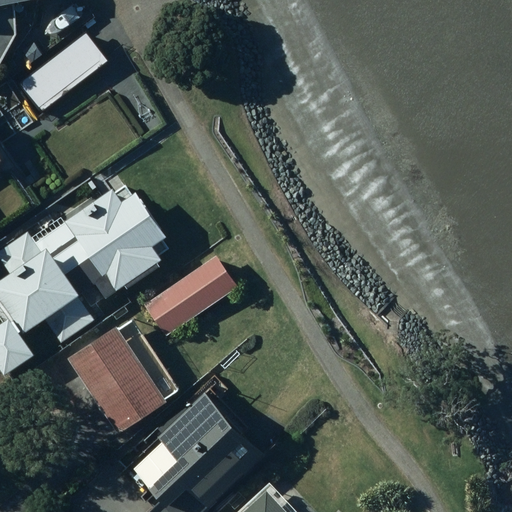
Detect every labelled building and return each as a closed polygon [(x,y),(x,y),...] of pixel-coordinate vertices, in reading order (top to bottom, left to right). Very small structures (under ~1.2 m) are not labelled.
[(88,28),(22,77),(44,108),(111,58),(88,28)] [(0,171),(16,160),(0,136),(0,171)] [(104,235),(93,243),(126,290),(169,260),(121,191),(89,213),(104,235)] [(224,253),(150,304),(170,334),(245,283),(224,253)] [(19,313),(0,325),(0,357),(17,383),(51,360),(19,313)] [(97,381),(89,386),(108,416),(116,411),(128,429),(177,397),(175,394),(187,386),(142,318),(131,325),(128,322),(79,354),(97,381)] [(168,434),(189,456),(150,493),(162,506),(155,511),(208,511),(274,450),(215,388),(168,434)] [(292,511),(279,497),(261,511),(292,511)]
